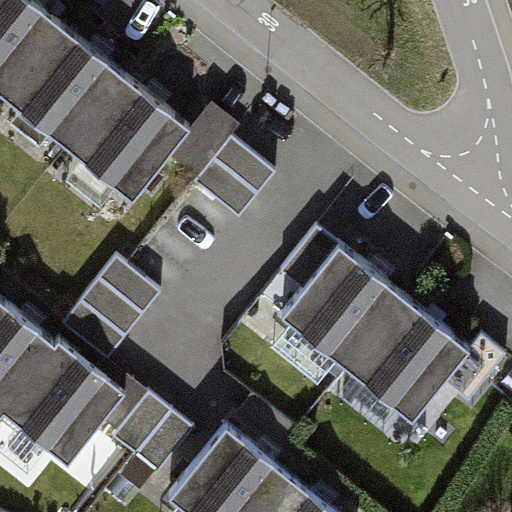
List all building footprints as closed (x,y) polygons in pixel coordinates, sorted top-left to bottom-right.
[(0,0),(0,92),(134,200),(172,153),(192,129),(190,128),(28,0),(0,0)] [(192,129),(172,153),(200,174),(232,133),(241,122),(212,99),(190,128),(192,129)] [(200,174),(196,180),(239,214),(276,168),(232,133),(200,174)] [(305,287),(340,243),(318,225),(283,269),(305,287)] [(475,351),(340,243),(305,287),(282,314),(416,423),(475,351)] [(118,252),(64,319),(109,355),(163,288),(118,252)] [(0,288),(0,419),(64,470),(128,390),(0,288)] [(150,390),(115,434),(159,470),(195,425),(150,390)] [(341,511),(224,426),(172,497),(192,511),(341,511)]
